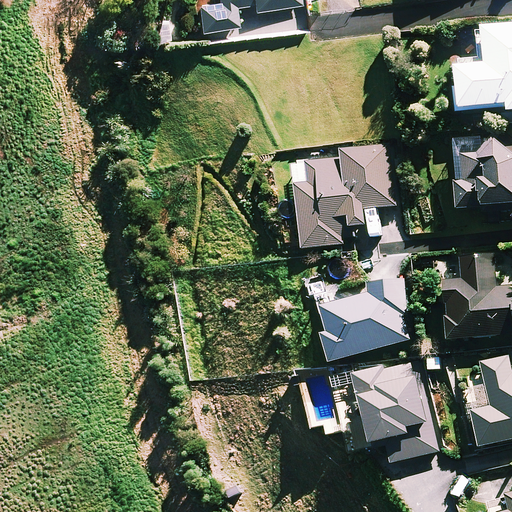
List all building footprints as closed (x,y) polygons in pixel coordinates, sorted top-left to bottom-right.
[(239,25),(238,11),(237,5),(254,3),(255,9),(303,4),(302,0),(218,0),(219,2),(198,4),(201,29),(239,25)] [(511,26),(480,29),(483,60),(463,62),(463,65),(459,66),(461,88),(456,88),(458,112),(510,106),(511,112),(511,26)] [(511,151),(496,142),(458,145),(461,184),(456,184),(458,213),(511,208),(511,151)] [(305,250),(347,245),(347,239),(358,240),(358,228),(368,228),(366,210),(397,207),(391,146),(343,151),(344,159),(309,163),(295,164),(305,250)] [(511,287),(500,289),(495,256),(463,260),(465,280),(446,282),(454,342),(511,334),(511,287)]
